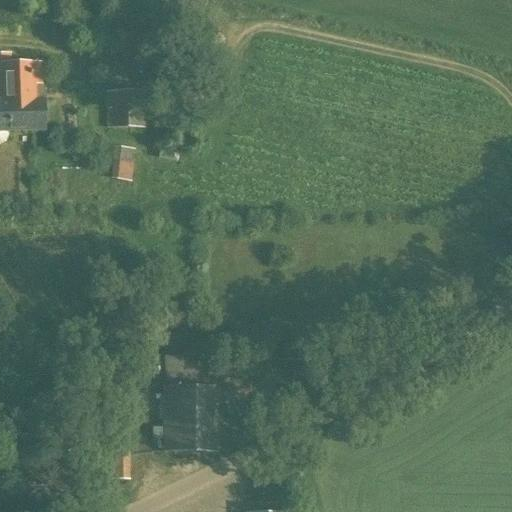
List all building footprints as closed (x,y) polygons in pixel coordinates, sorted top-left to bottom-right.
[(151,62),(156,64),(158,59),(137,50),(132,65),(147,70),(151,62)] [(0,144),(5,143),(9,131),(43,130),(43,101),(41,101),(40,64),(0,65),(0,144)] [(106,93),(106,129),(147,128),(146,92),(106,93)] [(135,151),(114,148),(111,180),(131,182),(135,151)] [(164,356),(163,388),(163,453),(216,454),(216,388),(215,365),(201,365),(201,362),(188,362),(188,355),(164,356)] [(282,362),(282,394),(303,394),(302,364),(282,362)] [(92,376),(92,480),(128,481),(129,376),(92,376)]
